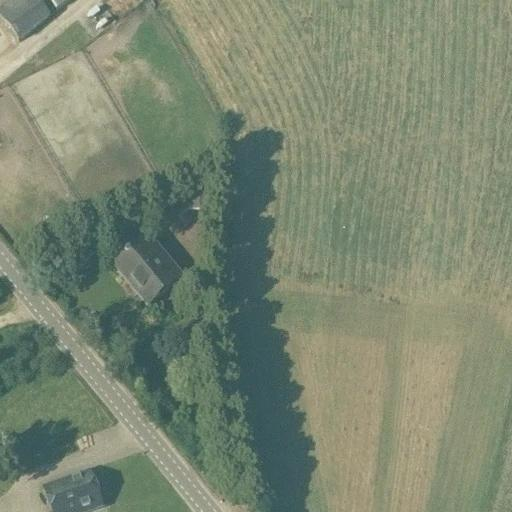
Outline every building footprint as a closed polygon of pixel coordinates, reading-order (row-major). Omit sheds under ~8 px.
[(8,0),(0,7),(0,21),(19,44),(48,19),(32,0),(8,0)] [(46,0),(56,12),(71,0),(46,0)] [(215,184),(200,183),(200,192),(188,191),(186,213),(213,215),(215,184)] [(137,295),(147,308),(176,284),(144,244),(118,266),(139,293),(137,295)] [(89,474),(44,491),(51,511),(91,511),(101,508),(89,474)]
